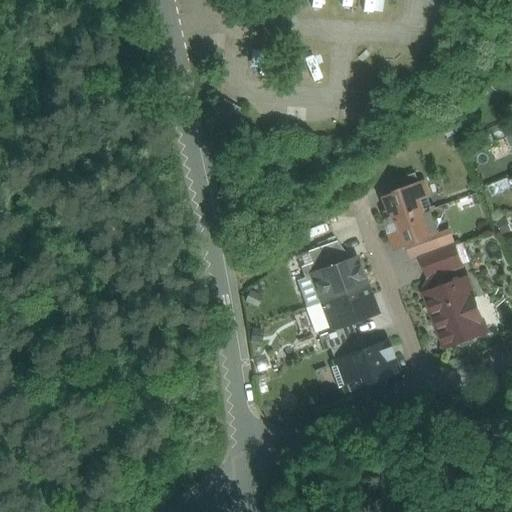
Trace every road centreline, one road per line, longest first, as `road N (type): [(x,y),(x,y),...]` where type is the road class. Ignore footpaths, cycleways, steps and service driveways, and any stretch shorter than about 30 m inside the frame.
road 1 (residential): [(156,0),(245,459)]
road 2 (residential): [(426,389),(357,198)]
road 3 (unclassified): [(245,459),(426,389)]
